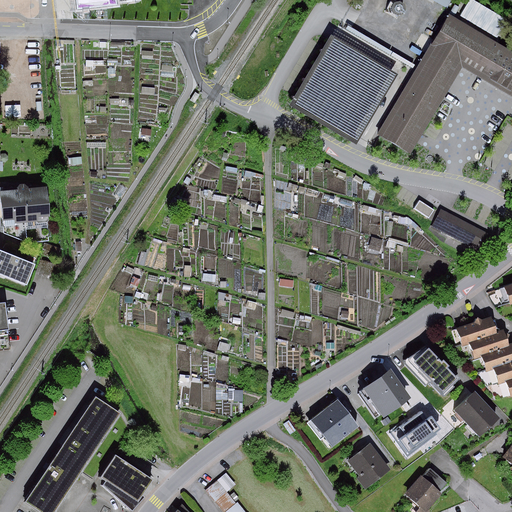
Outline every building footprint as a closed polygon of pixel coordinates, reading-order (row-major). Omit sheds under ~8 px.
[(139,0),(53,0),(55,12),(72,10),(73,13),(113,9),(112,3),(139,0)] [(508,20),(473,0),(470,0),(461,16),(498,38),(508,20)] [(400,1),(395,3),(392,8),(393,13),(398,16),(404,14),(406,10),(405,4),(400,1)] [(377,135),(411,155),(436,111),(463,68),(511,97),(511,51),(450,14),(377,135)] [(399,73),(333,33),(292,101),(358,141),(399,73)] [(7,47),(8,117),(37,116),(36,57),(36,46),(7,47)] [(200,95),(196,92),(190,101),(195,104),(200,95)] [(9,139),(5,135),(0,138),(0,139),(3,144),(9,139)] [(82,157),(68,159),(69,164),(73,164),(73,165),(83,164),(82,157)] [(3,187),(0,187),(0,220),(3,220),(3,221),(4,221),(5,227),(16,226),(16,224),(37,222),(39,224),(47,223),(49,221),(49,217),(50,217),(48,187),(29,189),(25,184),(20,185),(17,190),(3,191),(3,187)] [(126,189),(120,185),(114,194),(121,198),(126,189)] [(432,210),(418,201),(413,209),(427,218),(432,210)] [(442,209),(433,226),(480,252),(489,235),(442,209)] [(62,249),(45,243),(41,254),(58,260),(62,249)] [(0,275),(28,286),(37,264),(0,249),(0,275)] [(62,267),(40,259),(35,274),(56,281),(62,267)] [(6,303),(0,303),(0,335),(9,334),(8,331),(9,330),(6,303)] [(493,316),(458,327),(463,343),(471,341),(498,333),(493,316)] [(498,333),(471,341),(476,355),(483,353),(510,345),(506,330),(498,333)] [(511,343),(510,345),(483,353),(488,369),(496,366),(511,361),(511,343)] [(427,347),(410,362),(429,383),(432,380),(441,390),(457,375),(437,353),(435,355),(427,347)] [(511,361),(496,366),(500,380),(507,378),(511,376),(511,361)] [(391,370),(363,390),(382,418),(411,397),(391,370)] [(475,391),(456,410),(468,422),(487,404),(475,391)] [(94,399),(24,503),(37,511),(54,511),(119,415),(94,399)] [(334,399),(304,421),(326,450),(356,429),(334,399)] [(487,404),(468,422),(480,436),(500,417),(487,404)] [(422,412),(391,433),(407,455),(436,434),(436,433),(441,430),(432,416),(428,419),(422,412)] [(365,447),(347,461),(358,475),(354,478),(361,487),(383,470),(365,447)] [(153,481),(116,454),(96,480),(101,483),(98,487),(130,511),(137,503),(153,481)] [(402,494),(421,511),(439,494),(432,488),(437,481),(425,470),(402,494)] [(209,491),(227,511),(241,511),(223,491),(230,484),(224,477),(209,491)]
